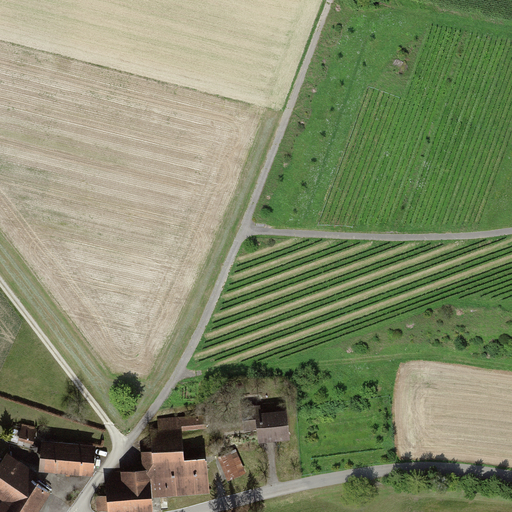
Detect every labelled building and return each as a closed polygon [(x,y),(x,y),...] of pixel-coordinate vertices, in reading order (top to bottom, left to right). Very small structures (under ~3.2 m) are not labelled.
[(293,405),(245,410),(247,429),(259,428),(261,439),(296,435),(293,405)] [(111,494),(99,495),(100,509),(157,506),(156,492),(213,490),(212,456),(187,457),(185,430),(207,429),(206,417),(153,419),(154,447),(140,448),(140,463),(123,464),(123,472),(110,473),(111,494)] [(37,431),(23,427),(19,438),(33,442),(37,431)] [(101,442),(46,437),(44,467),(99,471),(101,442)] [(241,449),(220,457),(228,480),(249,473),(241,449)] [(41,511),(61,481),(12,450),(0,468),(0,490),(9,496),(0,509),(0,511),(41,511)]
